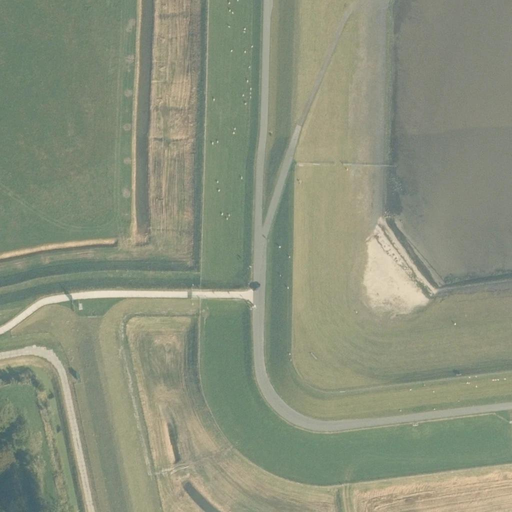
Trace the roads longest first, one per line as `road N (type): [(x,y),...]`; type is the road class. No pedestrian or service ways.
road 1 (track): [(0,330),(56,298),(256,295)]
road 2 (track): [(91,511),(57,363),(37,351),(0,356)]
